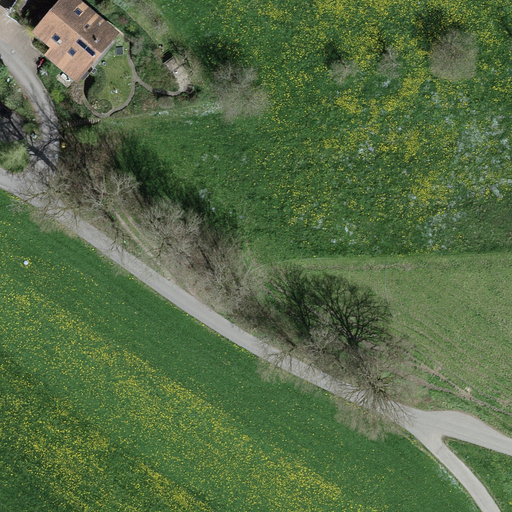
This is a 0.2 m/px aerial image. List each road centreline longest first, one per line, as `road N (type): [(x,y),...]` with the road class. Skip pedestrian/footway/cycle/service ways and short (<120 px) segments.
road 1 (unclassified): [(0,176),(188,306),(278,355),(408,413),(511,446)]
road 2 (track): [(188,306),(93,184),(90,139)]
